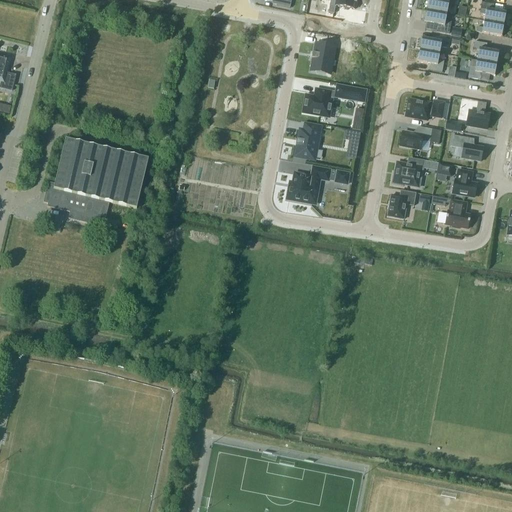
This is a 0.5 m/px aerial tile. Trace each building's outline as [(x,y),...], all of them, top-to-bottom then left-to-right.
[(277,0),(276,6),(290,9),(291,0),(277,0)] [(335,7),(354,10),(355,4),(356,4),(356,0),(330,0),(328,13),(334,14),(335,7)] [(427,8),(427,11),(447,15),(448,8),(454,10),(455,0),(442,0),(442,2),(430,0),(428,0),(427,8)] [(485,15),(484,22),(504,25),(504,22),(505,22),(506,14),(493,11),(494,5),(481,3),(480,9),(479,14),(485,15)] [(424,23),(438,25),(436,32),(449,34),(451,22),(445,21),(447,15),(427,11),(426,15),(426,14),(424,23)] [(504,25),(484,22),(483,28),(477,27),(476,32),(502,37),(504,29),(503,28),(504,25)] [(420,48),(420,51),(439,54),(441,48),(446,49),(447,44),(435,41),(420,39),(418,47),(420,48)] [(479,50),(477,61),(496,65),(497,62),(498,62),(499,53),(486,51),(487,44),(474,42),(473,49),(479,50)] [(313,59),(315,60),(313,72),(332,75),(337,48),(318,45),(316,54),(314,54),(314,55),(313,59)] [(439,54),(420,51),(419,54),(417,62),(430,65),(429,71),(442,73),(444,62),(438,61),(439,54)] [(0,56),(0,81),(1,82),(0,87),(0,88),(12,91),(15,76),(6,73),(9,59),(0,56)] [(496,65),(477,61),(476,68),(470,67),(468,78),(481,81),(482,74),(495,77),(496,68),(496,65)] [(466,79),(466,74),(460,73),(461,68),(448,66),(447,77),(466,79)] [(336,89),(335,98),(364,104),(366,92),(337,86),(336,89)] [(307,98),(303,114),(328,118),(331,103),(329,102),(330,94),(316,92),(315,99),(307,98)] [(408,102),(406,116),(414,118),(413,119),(427,121),(429,111),(432,112),(432,117),(441,119),(444,104),(434,102),(434,105),(430,105),(430,104),(417,102),(416,103),(408,102)] [(478,103),(476,113),(483,114),(485,104),(478,103)] [(466,126),(486,130),(489,115),(483,114),(476,113),(469,112),(466,126)] [(460,132),(462,125),(447,122),(445,129),(460,132)] [(297,146),(295,157),(314,160),(320,128),(305,125),(304,132),(300,131),(298,140),(296,140),(296,141),(298,141),(298,146),(295,145),(295,146),(297,146)] [(403,133),(400,147),(420,150),(421,143),(424,142),(430,143),(439,145),(441,132),(432,130),(418,128),(417,136),(412,135),(403,133)] [(461,159),(480,162),(483,148),(467,145),(468,139),(452,136),(450,147),(463,150),(461,159)] [(136,210),(148,160),(128,155),(129,148),(81,137),(79,144),(65,140),(55,185),(48,183),(43,203),(48,205),(47,208),(70,213),(68,220),(99,227),(101,217),(106,218),(109,203),(136,210)] [(351,145),(349,157),(355,158),(357,146),(351,145)] [(393,175),(391,185),(403,187),(403,185),(418,188),(421,169),(423,169),(425,162),(408,158),(407,165),(397,164),(395,176),(393,175)] [(289,189),(288,200),(312,204),(314,204),(315,205),(315,204),(317,189),(319,180),(328,182),(330,171),(313,167),(311,178),(295,175),(293,184),(291,184),(290,184),(289,189)] [(436,181),(446,182),(446,176),(450,176),(451,169),(438,167),(436,181)] [(476,185),(470,184),(472,174),(458,171),(456,181),(455,181),(452,194),(474,198),(476,185)] [(335,182),(335,183),(336,183),(346,185),(347,185),(347,182),(349,174),(337,172),(336,180),(335,182)] [(389,209),(387,217),(403,220),(406,204),(413,205),(413,207),(416,194),(400,191),(400,192),(402,192),(401,198),(391,196),(390,204),(389,204),(388,209),(389,209)] [(468,230),(470,216),(464,215),(466,204),(451,201),(449,212),(447,212),(445,225),(452,227),(452,228),(459,229),(459,228),(468,230)]
